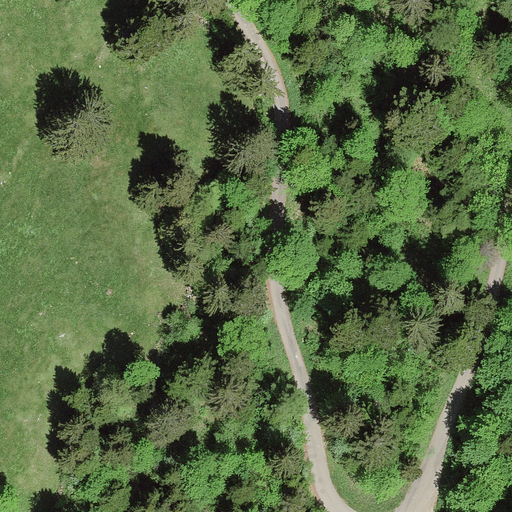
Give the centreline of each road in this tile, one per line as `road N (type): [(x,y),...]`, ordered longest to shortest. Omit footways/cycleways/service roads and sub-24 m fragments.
road 1 (unclassified): [(338,511),(309,431),(281,308),(278,98),(229,0)]
road 2 (unclassified): [(511,217),(486,326),(409,511)]
